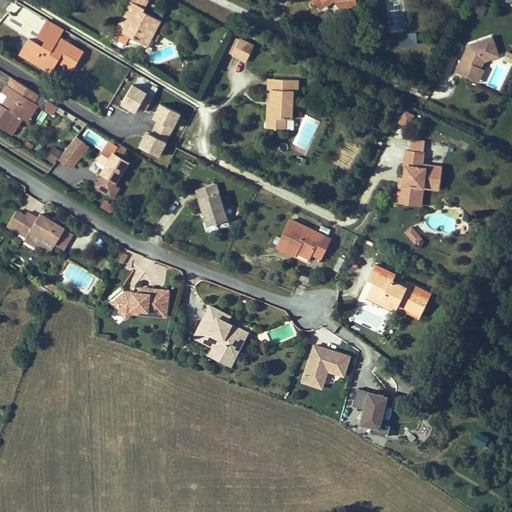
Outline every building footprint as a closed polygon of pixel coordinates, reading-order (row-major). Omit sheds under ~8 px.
[(134,4),(120,32),(129,36),(147,46),(161,21),(143,11),(147,1),(145,0),(130,0),(129,1),(134,4)] [(125,44),(129,36),(120,32),(134,4),(129,1),(111,36),(125,44)] [(477,3),(473,11),(480,14),(484,6),(477,3)] [(409,45),(416,44),(415,34),(408,35),(408,37),(409,45)] [(240,39),(233,35),(225,51),(232,55),(240,39)] [(58,37),(53,45),(57,47),(62,39),(58,37)] [(400,46),(409,45),(408,37),(400,38),(400,46)] [(501,58),(493,37),(464,47),(454,73),(478,82),(486,64),(501,58)] [(71,69),(82,51),(62,39),(57,47),(53,45),(46,40),(33,61),(50,72),(57,61),(71,69)] [(232,55),(246,61),(253,45),(240,39),(232,55)] [(511,65),(511,54),(505,53),(503,63),(511,65)] [(11,77),(6,85),(12,88),(7,96),(3,102),(6,104),(4,106),(1,105),(0,103),(0,127),(5,130),(16,114),(21,118),(22,119),(33,102),(38,94),(11,77)] [(292,90),(297,90),(297,80),(274,78),(273,89),(271,89),(270,102),(272,103),(271,117),(285,118),(291,118),(292,93),(292,90)] [(7,96),(12,88),(6,85),(1,92),(7,96)] [(152,95),(131,86),(124,101),(145,110),(152,95)] [(56,105),(47,99),(41,108),(51,114),(56,105)] [(180,110),(159,100),(152,115),(173,125),(180,110)] [(33,102),(22,119),(26,121),(37,104),(33,102)] [(284,128),(285,118),(271,117),(272,103),(270,102),(268,102),(266,127),(284,128)] [(399,125),(410,129),(416,114),(405,110),(399,125)] [(16,114),(5,130),(11,134),(21,118),(16,114)] [(82,138),(99,147),(104,139),(87,129),(82,138)] [(166,138),(145,129),(138,144),(159,154),(166,138)] [(90,147),(77,136),(58,159),(71,170),(90,147)] [(121,188),(115,181),(127,162),(113,153),(117,147),(109,142),(102,153),(110,158),(94,184),(115,197),(121,188)] [(53,143),(44,156),(54,163),(63,150),(53,143)] [(441,166),(421,164),(423,152),(405,150),(402,165),(405,165),(403,178),(402,184),(397,184),(395,202),(412,205),(414,187),(422,188),(423,181),(439,183),(441,166)] [(422,188),(438,190),(439,183),(423,181),(422,188)] [(203,213),(206,225),(227,219),(215,182),(195,189),(202,210),(205,209),(206,212),(203,213)] [(420,206),(422,188),(414,187),(412,205),(420,206)] [(103,199),(99,206),(110,211),(114,204),(103,199)] [(41,238),(42,237),(53,244),(63,228),(39,213),(37,217),(27,211),(15,230),(26,236),(29,230),(34,233),(41,238)] [(299,247),(310,253),(320,258),(330,239),(290,220),(277,247),(294,255),(296,252),(299,247)] [(416,245),(422,239),(411,227),(405,233),(416,245)] [(53,244),(62,249),(72,234),(63,228),(53,244)] [(28,242),(34,233),(29,230),(26,236),(23,239),(28,242)] [(52,247),(53,244),(42,237),(41,238),(40,240),(52,247)] [(296,252),(308,258),(310,253),(299,247),(296,252)] [(408,312),(412,302),(422,308),(429,293),(407,282),(404,286),(391,280),(394,274),(375,265),(368,280),(373,282),(366,297),(387,307),(390,303),(396,306),(408,312)] [(23,284),(48,299),(51,292),(28,277),(23,284)] [(50,289),(53,284),(46,279),(42,285),(50,289)] [(108,299),(119,313),(128,306),(146,308),(147,304),(165,307),(167,288),(148,286),(148,291),(142,290),(143,285),(138,285),(138,290),(123,288),(108,299)] [(418,316),(422,308),(412,302),(408,312),(418,316)] [(128,306),(119,313),(121,316),(129,310),(164,314),(165,307),(147,304),(146,308),(128,306)] [(233,357),(239,346),(234,343),(239,335),(221,325),(227,315),(209,306),(193,336),(212,346),(233,357)] [(230,316),(227,315),(221,325),(239,335),(234,343),(239,346),(246,332),(226,322),(230,316)] [(312,343),(300,380),(322,387),(327,371),(341,375),(347,354),(312,343)] [(212,346),(208,355),(229,366),(233,357),(212,346)] [(403,375),(403,386),(414,386),(414,375),(403,375)] [(371,423),(369,431),(388,435),(391,420),(390,420),(396,394),(357,385),(353,404),(363,406),(360,421),(371,423)] [(472,441),(484,447),(490,436),(477,430),(472,441)]
